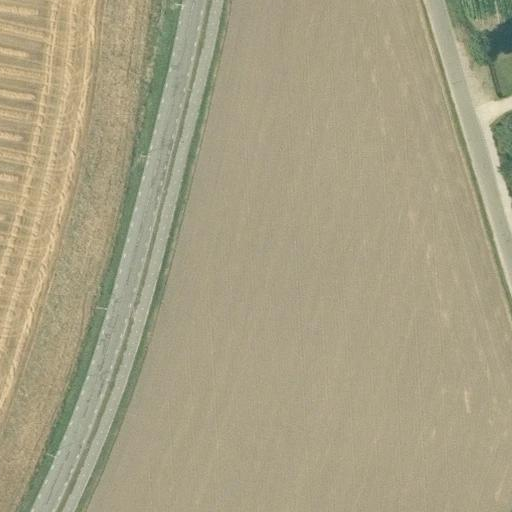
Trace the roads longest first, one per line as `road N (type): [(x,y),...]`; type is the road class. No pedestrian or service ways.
road 1 (tertiary): [(43,511),(108,355),(194,0)]
road 2 (unclassified): [(432,0),(511,269)]
